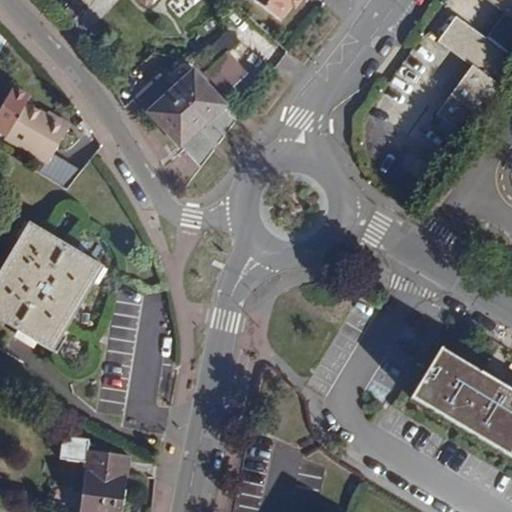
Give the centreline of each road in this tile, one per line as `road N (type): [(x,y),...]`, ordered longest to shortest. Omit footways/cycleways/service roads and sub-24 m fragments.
road 1 (residential): [(4,0),(100,109),(169,214),(189,221),(251,212)]
road 2 (residential): [(419,261),(343,409),(356,431),(490,511)]
road 3 (tertiary): [(187,511),(227,319),(265,238)]
road 4 (tertiary): [(296,161),(315,101),(393,0)]
